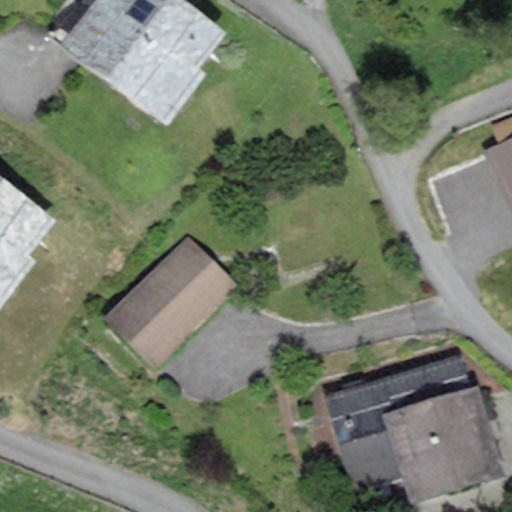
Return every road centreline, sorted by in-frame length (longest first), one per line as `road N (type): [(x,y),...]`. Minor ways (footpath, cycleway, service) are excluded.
road 1 (residential): [(511,353),(455,290),(387,175),(329,44),(253,0)]
road 2 (residential): [(172,511),(0,441)]
